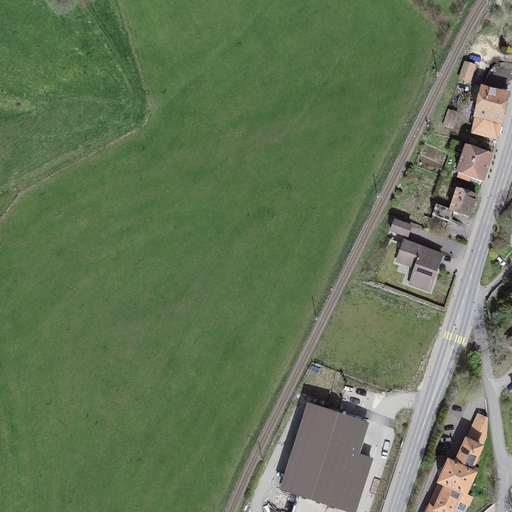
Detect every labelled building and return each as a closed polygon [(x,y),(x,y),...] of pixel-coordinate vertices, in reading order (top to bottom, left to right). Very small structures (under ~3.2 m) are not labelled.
[(464,65),(459,83),(470,86),(475,68),(464,65)] [(482,91),(473,134),(497,139),(507,96),(482,91)] [(462,149),(454,175),(483,185),(491,158),(462,149)] [(451,192),(445,215),(468,222),(474,199),(451,192)] [(390,222),(387,235),(405,241),(409,228),(390,222)] [(396,246),(391,265),(412,271),(417,252),(396,246)] [(406,288),(429,295),(440,259),(417,252),(412,271),(406,288)] [(299,407),(272,495),(327,511),(356,511),(371,463),(355,458),(365,427),(299,407)] [(478,414),(455,467),(473,475),(484,450),(482,449),(487,436),(488,419),(478,414)] [(448,463),(436,488),(443,491),(467,502),(478,477),(473,475),(455,467),(448,463)] [(432,511),(455,511),(461,501),(443,491),(435,508),(432,511)]
